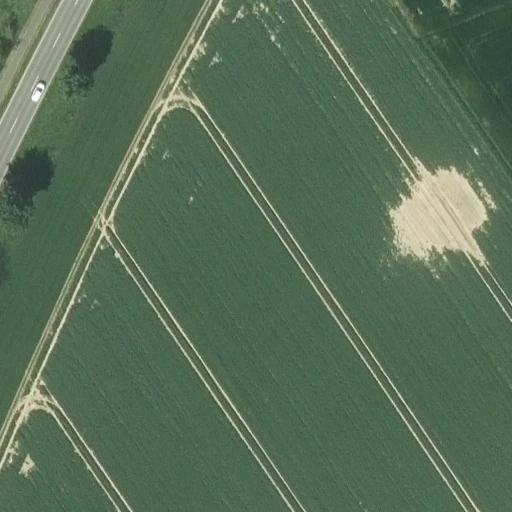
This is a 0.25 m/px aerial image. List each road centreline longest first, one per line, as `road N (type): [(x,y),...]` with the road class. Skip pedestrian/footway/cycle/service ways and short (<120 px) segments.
road 1 (track): [(511,172),(395,0)]
road 2 (secondary): [(0,155),(77,0)]
